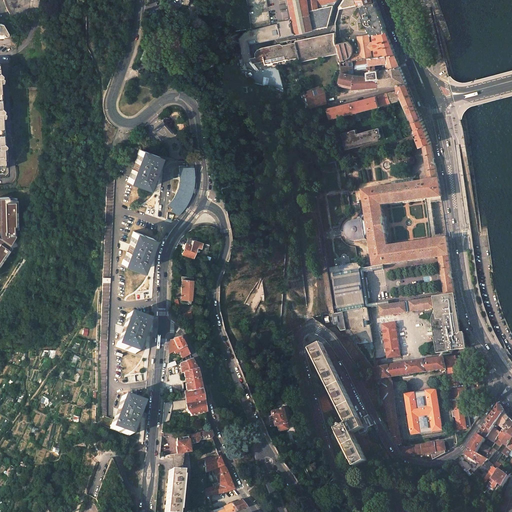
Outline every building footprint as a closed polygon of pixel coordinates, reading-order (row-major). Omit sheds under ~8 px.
[(47,0),(3,0),(4,1),(5,4),(6,7),(7,9),(26,43),(29,43),(37,46),(47,0)] [(291,19),(286,0),(265,0),(271,23),(271,24),(278,22),(291,19)] [(312,16),(312,0),(286,0),(291,19),(294,32),(296,34),(314,30),(312,16)] [(312,0),(312,16),(335,11),(337,1),(337,0),(312,0)] [(387,31),(376,0),(360,0),(358,1),(366,16),(365,16),(367,23),(369,23),(371,30),(372,30),(374,34),(387,31)] [(329,23),(335,11),(312,16),(314,30),(326,27),(329,23)] [(294,32),(291,19),(278,22),(278,23),(281,36),(294,32)] [(281,36),(278,23),(258,28),(253,29),(255,39),(261,42),(280,38),(281,36)] [(253,29),(245,31),(245,32),(247,41),(255,39),(253,29)] [(396,54),(387,31),(374,34),(375,41),(375,48),(376,50),(377,57),(396,54)] [(336,40),(335,32),(329,35),(327,34),(297,40),(296,41),(296,42),(300,57),(301,62),(320,57),(324,56),(338,53),(339,53),(337,44),(336,44),(336,40)] [(370,41),(370,34),(358,36),(360,52),(361,58),(368,58),(371,57),(371,50),(371,49),(370,41)] [(248,46),(247,41),(239,42),(241,50),(242,58),(243,63),(249,62),(251,60),(251,59),(248,46)] [(300,57),(296,42),(283,45),(281,44),(262,48),(258,50),(256,53),(256,57),(264,55),(266,64),(300,57)] [(348,42),(337,44),(339,53),(338,53),(340,62),(348,59),(349,58),(351,57),(352,55),(352,54),(353,52),(353,49),(353,48),(352,45),(351,44),(350,43),(350,42),(349,42),(348,42)] [(191,69),(190,54),(184,43),(181,43),(183,69),(191,69)] [(401,66),(396,54),(377,57),(371,57),(368,58),(369,65),(376,64),(388,62),(388,64),(389,68),(401,66)] [(369,65),(368,58),(361,58),(348,60),(348,59),(340,62),(342,72),(354,75),(354,67),(369,65)] [(376,66),(376,64),(369,65),(354,67),(354,75),(371,77),(371,72),(377,71),(376,66)] [(408,83),(401,66),(389,68),(377,71),(371,72),(371,77),(354,75),(342,72),(340,82),(355,85),(354,88),(378,86),(398,84),(408,83)] [(284,91),(278,67),(254,72),(253,83),(267,88),(284,91)] [(410,87),(408,83),(398,84),(399,91),(401,91),(404,99),(406,104),(414,121),(422,118),(410,89),(410,87)] [(324,89),(322,85),(306,92),(310,107),(326,102),(324,89)] [(404,99),(401,91),(399,91),(388,93),(391,102),(401,100),(404,99)] [(391,102),(388,93),(377,96),(380,106),(391,102)] [(330,118),(380,106),(377,96),(328,108),(330,118)] [(418,137),(421,146),(423,146),(431,143),(427,132),(422,118),(414,121),(418,133),(417,133),(416,134),(416,135),(416,136),(417,137),(418,137)] [(382,136),(379,127),(357,134),(356,129),(343,133),(347,148),(380,139),(379,138),(382,136)] [(435,160),(431,143),(423,146),(428,181),(414,183),(413,179),(392,182),(392,186),(363,191),(367,220),(364,220),(363,219),(352,221),(346,228),(345,229),(345,232),(345,234),(346,236),(355,241),(366,239),(366,238),(370,238),(374,267),(384,265),(439,257),(442,277),(445,296),(455,295),(452,275),(450,256),(447,233),(436,235),(437,240),(388,247),(382,205),(431,199),(432,203),(442,201),(439,179),(435,160)] [(158,156),(139,149),(137,154),(139,155),(131,177),(129,177),(127,182),(146,188),(158,156)] [(322,171),(337,168),(336,162),(335,158),(320,162),(322,171)] [(181,168),(179,168),(180,182),(192,183),(192,168),(181,168)] [(114,179),(106,179),(102,277),(110,278),(114,179)] [(192,183),(180,182),(178,189),(190,192),(192,183)] [(190,192),(178,189),(174,198),(184,205),(190,192)] [(15,197),(0,197),(0,238),(9,244),(15,236),(15,230),(18,229),(15,197)] [(184,205),(174,198),(168,205),(172,208),(170,209),(177,214),(184,205)] [(153,238),(133,231),(132,236),(133,237),(125,259),(123,259),(122,264),(141,271),(153,238)] [(9,244),(0,238),(0,263),(11,247),(9,246),(9,244)] [(202,243),(191,239),(189,244),(196,247),(200,248),(202,243)] [(189,244),(185,243),(181,254),(192,257),(196,247),(189,244)] [(367,292),(366,285),(368,285),(367,278),(365,278),(365,276),(364,272),(364,268),(359,269),(358,264),(355,264),(355,263),(337,266),(337,267),(329,268),(335,309),(337,308),(338,313),(357,310),(366,308),(367,308),(370,307),(369,305),(368,299),(370,298),(369,292),(367,292)] [(192,280),(181,279),(181,298),(182,298),(191,299),(191,287),(192,280)] [(109,282),(102,282),(99,347),(99,416),(102,416),(106,417),(107,347),(109,282)] [(445,296),(435,298),(436,308),(435,308),(437,316),(433,317),(438,347),(441,351),(450,350),(450,351),(466,348),(464,333),(461,334),(459,320),(458,313),(455,295),(445,296)] [(382,316),(430,309),(435,308),(436,308),(435,298),(433,298),(411,301),(410,302),(390,305),(383,306),(380,306),(382,316)] [(177,299),(174,299),(178,322),(192,319),(190,312),(180,314),(177,299)] [(374,349),(370,327),(370,326),(369,326),(368,320),(369,320),(367,308),(366,308),(357,310),(361,333),(349,334),(368,361),(374,360),(375,360),(374,352),(374,349)] [(338,327),(341,331),(346,330),(349,334),(361,333),(357,310),(338,313),(337,313),(339,325),(337,326),(338,327)] [(339,325),(337,313),(329,314),(331,325),(337,325),(337,326),(339,325)] [(147,321),(128,314),(126,319),(128,319),(119,342),(118,342),(116,346),(135,354),(147,321)] [(383,324),(388,358),(401,356),(396,323),(395,323),(383,324)] [(180,338),(173,339),(177,350),(185,347),(180,338)] [(173,339),(170,340),(169,354),(175,351),(177,350),(173,339)] [(323,344),(312,349),(316,357),(345,416),(349,424),(353,433),(354,433),(365,428),(323,344)] [(185,347),(177,350),(179,353),(182,358),(189,354),(185,347)] [(452,388),(461,387),(456,356),(448,358),(452,388)] [(316,357),(314,358),(344,417),(345,416),(316,357)] [(420,373),(446,369),(444,358),(436,360),(419,362),(420,373)] [(192,359),(180,364),(181,373),(183,373),(197,370),(196,368),(192,359)] [(391,377),(418,373),(420,373),(419,362),(376,369),(375,369),(376,379),(382,378),(391,377)] [(197,370),(183,373),(186,392),(201,389),(197,370)] [(443,390),(449,389),(447,374),(441,375),(443,390)] [(394,397),(395,397),(393,382),(392,382),(383,384),(380,384),(382,399),(385,398),(394,397)] [(201,389),(186,392),(184,392),(184,394),(185,400),(185,409),(186,410),(191,416),(205,412),(201,389)] [(433,431),(443,430),(437,389),(426,391),(415,393),(415,392),(405,394),(411,435),(421,433),(421,434),(433,432),(433,431)] [(324,392),(318,395),(323,413),(333,410),(324,392)] [(141,403),(122,396),(120,402),(122,402),(115,420),(114,424),(112,423),(110,429),(129,435),(141,403)] [(385,398),(388,421),(398,420),(394,397),(385,398)] [(185,409),(185,400),(177,401),(174,401),(174,409),(178,408),(180,408),(180,410),(185,409)] [(460,430),(467,428),(463,400),(454,401),(455,405),(458,424),(459,430),(460,430)] [(500,404),(488,422),(494,428),(505,412),(500,404)] [(281,409),(270,411),(271,416),(268,417),(269,421),(272,420),(274,427),(277,426),(278,431),(286,429),(281,409)] [(491,448),(495,443),(504,428),(511,419),(505,412),(494,428),(487,438),(486,439),(477,453),(485,458),(491,448)] [(106,417),(102,416),(102,425),(110,429),(112,423),(114,424),(115,420),(106,417)] [(504,428),(495,443),(501,446),(503,443),(508,436),(507,434),(511,431),(511,429),(511,420),(511,419),(504,428)] [(402,447),(398,420),(388,421),(390,434),(398,447),(402,447)] [(488,422),(479,434),(486,439),(487,438),(494,428),(488,422)] [(349,424),(338,429),(356,466),(367,461),(354,433),(353,433),(349,424)] [(508,436),(503,443),(508,446),(511,440),(511,429),(511,431),(507,434),(508,436)] [(189,435),(186,436),(186,437),(176,438),(177,446),(176,446),(176,454),(182,453),(189,452),(188,445),(196,444),(199,441),(209,440),(212,437),(210,432),(201,432),(196,433),(196,435),(189,435)] [(287,432),(281,434),(283,442),(290,441),(287,432)] [(479,434),(470,448),(477,453),(486,439),(479,434)] [(511,440),(508,446),(503,453),(508,456),(509,455),(511,450),(511,440)] [(445,441),(419,445),(413,447),(404,448),(403,448),(403,447),(402,447),(398,447),(400,451),(405,455),(423,459),(424,459),(428,460),(433,460),(446,453),(445,450),(446,450),(445,441)] [(470,448),(465,453),(481,464),(483,466),(488,460),(485,458),(477,453),(470,448)] [(485,458),(488,460),(491,457),(497,450),(491,448),(485,458)] [(497,450),(491,457),(494,459),(499,452),(497,450)] [(176,454),(175,454),(173,471),(181,471),(182,453),(176,454)] [(463,456),(455,460),(472,480),(478,472),(476,470),(470,464),(463,456)] [(211,459),(204,461),(205,472),(213,469),(222,465),(219,458),(219,457),(211,459)] [(483,466),(481,468),(486,472),(488,474),(494,465),(488,460),(483,466)] [(474,461),(470,464),(476,470),(480,466),(474,461)] [(488,474),(493,477),(501,465),(497,462),(494,465),(488,474)] [(222,465),(213,469),(219,483),(212,484),(213,487),(205,489),(205,495),(210,495),(223,493),(231,490),(233,489),(225,469),(222,465)] [(499,469),(492,479),(494,481),(499,484),(503,487),(508,479),(510,476),(499,469)] [(173,471),(169,470),(164,511),(176,511),(181,471),(173,471)] [(511,475),(497,511),(504,511),(511,493),(511,475)] [(241,500),(230,504),(236,511),(246,507),(241,500)]
